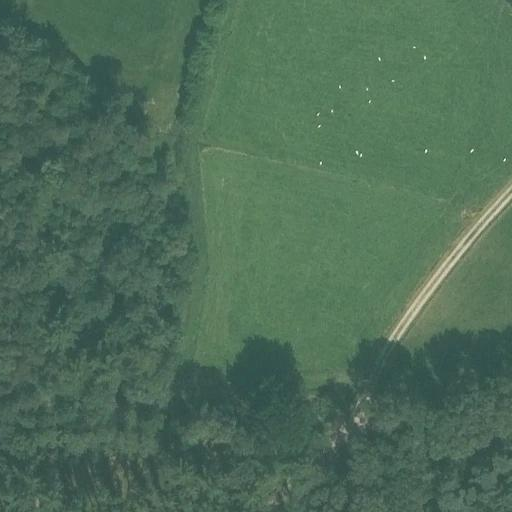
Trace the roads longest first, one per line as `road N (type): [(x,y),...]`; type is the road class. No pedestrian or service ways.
road 1 (track): [(511,193),(466,240),(338,429),(267,511)]
road 2 (track): [(338,429),(511,406)]
